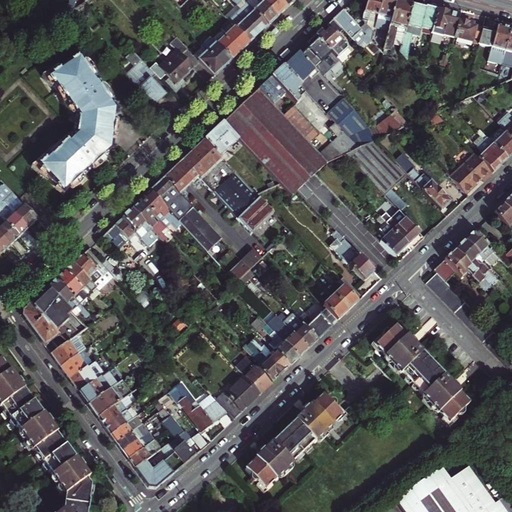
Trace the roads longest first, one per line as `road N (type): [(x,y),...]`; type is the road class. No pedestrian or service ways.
road 1 (residential): [(151,511),(511,175)]
road 2 (residential): [(0,305),(324,0)]
road 3 (residential): [(147,511),(0,314)]
